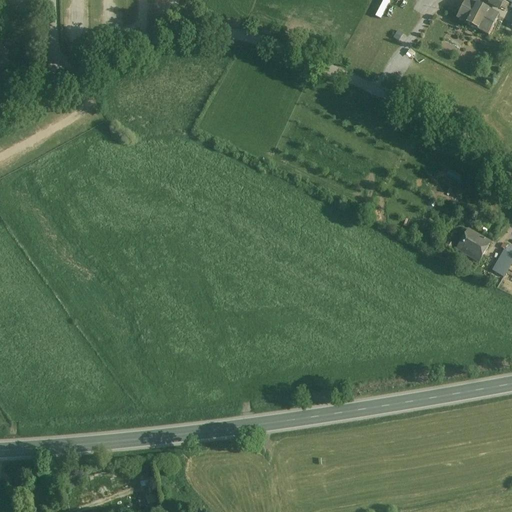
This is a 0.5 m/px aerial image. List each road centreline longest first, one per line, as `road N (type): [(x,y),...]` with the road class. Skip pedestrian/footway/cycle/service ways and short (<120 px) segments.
road 1 (residential): [(0,122),(154,39),(212,31),(262,39),(453,125),(511,176)]
road 2 (primary): [(0,450),(226,430),(511,383)]
